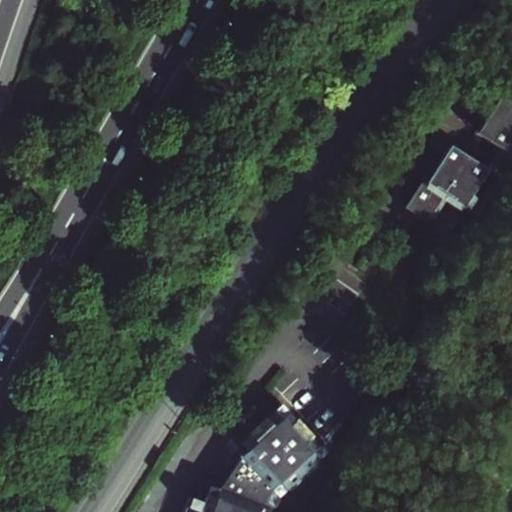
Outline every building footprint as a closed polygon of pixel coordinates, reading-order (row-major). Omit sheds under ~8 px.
[(511,101),(510,105),(498,97),(490,109),(502,117),(486,143),(498,150),(511,159),(511,158),(511,101)] [(502,117),(490,109),(473,135),(486,143),(502,117)] [(469,193),(471,195),(487,173),(449,144),(433,166),(429,163),(401,201),(422,217),(444,187),(450,179),(469,193)] [(499,180),(511,159),(498,150),(485,171),(499,180)] [(450,179),(444,187),(464,201),(469,193),(450,179)] [(259,511),(255,510),(265,497),(271,505),(326,463),(287,412),(233,453),(239,463),(217,494),(205,490),(198,505),(196,504),(190,511),(259,511)] [(190,511),(196,504),(187,501),(182,511),(190,511)]
